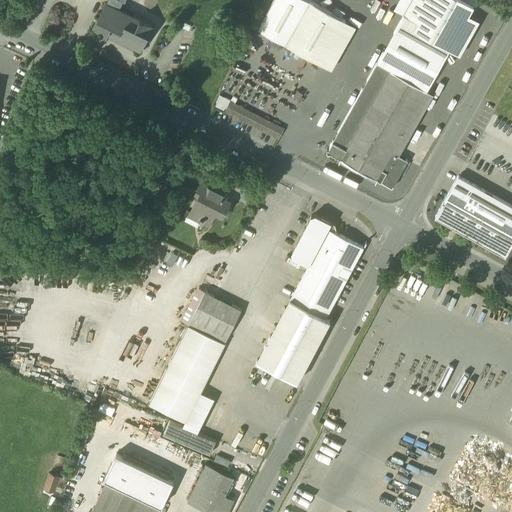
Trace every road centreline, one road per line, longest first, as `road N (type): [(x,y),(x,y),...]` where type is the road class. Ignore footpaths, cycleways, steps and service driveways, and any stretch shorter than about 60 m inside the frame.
road 1 (residential): [(0,19),(397,218)]
road 2 (residential): [(245,511),(397,218)]
road 3 (unknown): [(168,102),(99,346)]
road 4 (residential): [(397,218),(511,18)]
road 5 (unknown): [(511,444),(441,413),(404,415),(360,451),(333,495)]
road 6 (residential): [(397,218),(511,280)]
